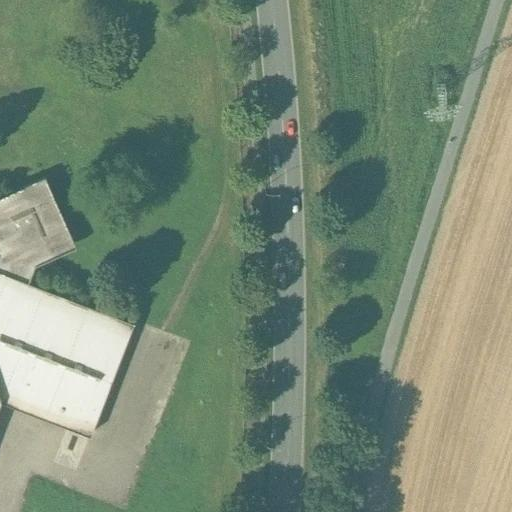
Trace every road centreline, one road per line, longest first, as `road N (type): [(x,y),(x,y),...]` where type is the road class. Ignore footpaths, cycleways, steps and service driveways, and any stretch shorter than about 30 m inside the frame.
road 1 (track): [(352,511),(503,0)]
road 2 (primary): [(271,0),(287,146),(282,511)]
